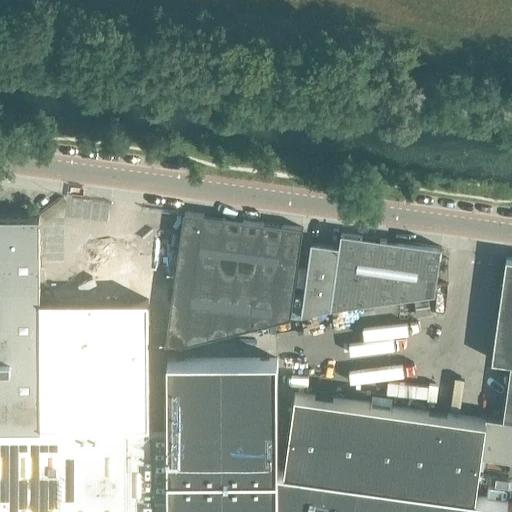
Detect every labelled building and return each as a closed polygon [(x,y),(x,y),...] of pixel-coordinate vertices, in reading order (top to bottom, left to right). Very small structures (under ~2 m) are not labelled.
[(166,348),(238,329),(253,221),(186,211),(185,211),(166,348)] [(0,428),(42,429),(42,425),(150,424),(149,300),(41,300),(40,216),(0,216),(0,428)] [(253,221),(238,329),(291,316),(304,227),(303,227),(253,221)] [(340,245),(312,241),(302,314),(331,308),(416,296),(436,293),(442,246),(342,232),(340,245)] [(511,257),(507,257),(493,359),(511,362),(504,418),(486,415),(486,418),(487,418),(511,421),(511,257)] [(429,296),(416,298),(418,314),(431,312),(429,296)] [(140,511),(279,511),(279,468),(278,358),(168,359),(168,428),(153,428),(142,505),(140,511)] [(482,455),(487,418),(486,418),(296,391),(285,468),(476,495),(482,455)] [(511,421),(487,418),(482,455),(511,458),(511,421)] [(0,511),(140,511),(142,505),(153,428),(42,429),(0,428),(0,511)] [(511,511),(511,500),(279,468),(279,511),(511,511)]
